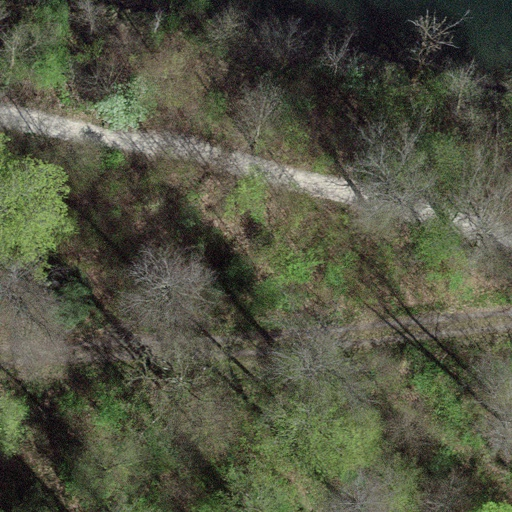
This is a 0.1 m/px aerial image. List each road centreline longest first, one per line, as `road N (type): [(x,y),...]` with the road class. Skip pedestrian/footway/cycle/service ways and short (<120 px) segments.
road 1 (track): [(511,237),(444,212),(103,128),(0,111)]
road 2 (track): [(0,354),(155,356),(511,321)]
